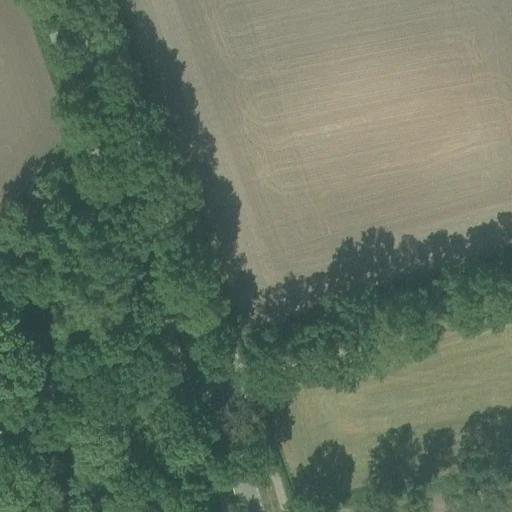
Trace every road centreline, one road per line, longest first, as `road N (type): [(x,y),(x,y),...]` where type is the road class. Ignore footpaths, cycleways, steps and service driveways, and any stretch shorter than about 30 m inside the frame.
road 1 (tertiary): [(247,511),(211,371),(69,0)]
road 2 (track): [(179,293),(0,446)]
